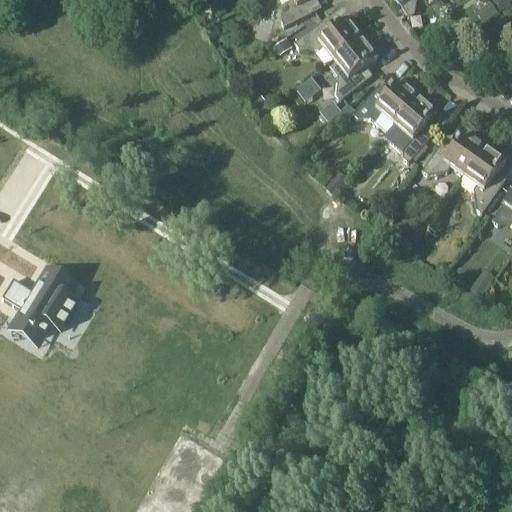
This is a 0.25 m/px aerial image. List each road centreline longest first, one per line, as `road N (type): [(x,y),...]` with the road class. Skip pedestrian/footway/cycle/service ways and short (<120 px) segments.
road 1 (track): [(334,258),(144,141),(0,71)]
road 2 (residential): [(511,120),(441,75),(373,0)]
